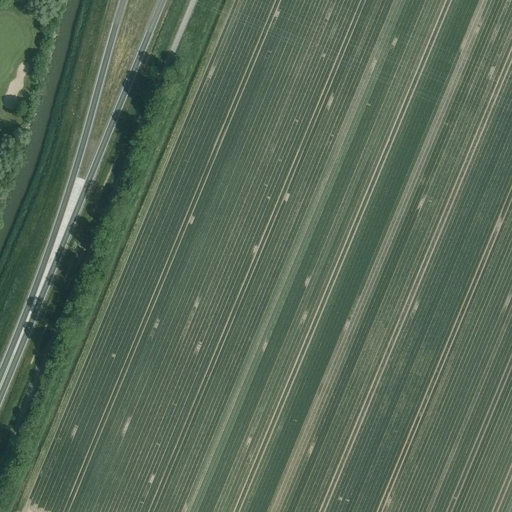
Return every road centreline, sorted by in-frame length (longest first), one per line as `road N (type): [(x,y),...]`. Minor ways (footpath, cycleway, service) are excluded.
road 1 (trunk): [(45,273),(162,0)]
road 2 (trunk): [(123,0),(45,273)]
road 3 (trunk): [(0,388),(45,273)]
